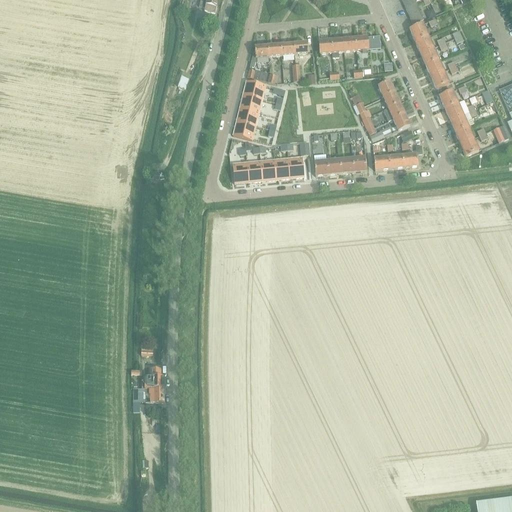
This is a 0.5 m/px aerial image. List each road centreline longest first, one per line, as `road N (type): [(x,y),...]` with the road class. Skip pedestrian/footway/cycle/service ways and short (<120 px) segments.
road 1 (unclassified): [(175,511),(177,236),(229,0)]
road 2 (residential): [(207,197),(451,175),(381,18)]
road 3 (residential): [(207,197),(249,28)]
road 4 (residential): [(249,28),(381,18)]
